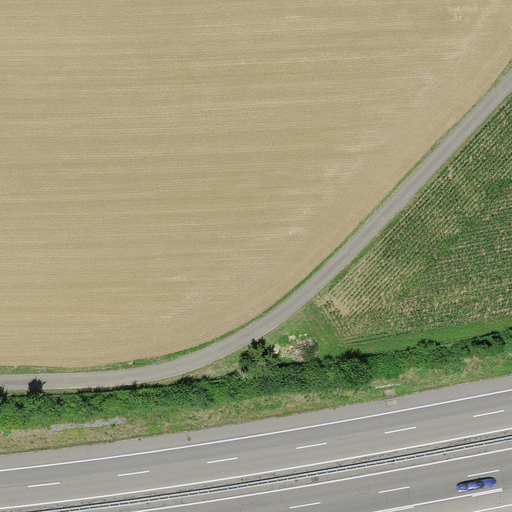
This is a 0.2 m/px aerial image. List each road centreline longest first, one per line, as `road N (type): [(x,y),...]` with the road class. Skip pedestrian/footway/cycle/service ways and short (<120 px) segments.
road 1 (unclassified): [(0,382),(104,379),(182,364),(225,345),(303,294),(511,78)]
road 2 (motorway): [(511,407),(225,458),(0,487)]
road 3 (motorway): [(261,511),(511,468)]
